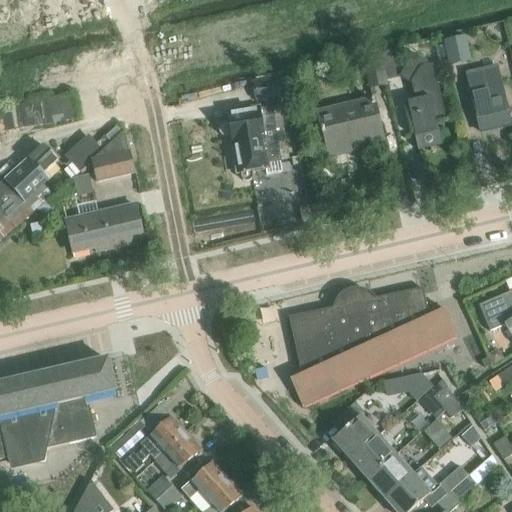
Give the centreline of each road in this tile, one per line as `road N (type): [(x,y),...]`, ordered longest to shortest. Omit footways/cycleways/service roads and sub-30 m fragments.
road 1 (residential): [(189,297),(511,220)]
road 2 (residential): [(328,511),(213,384),(189,297)]
road 3 (residential): [(189,297),(148,85)]
road 4 (residential): [(0,339),(189,297)]
